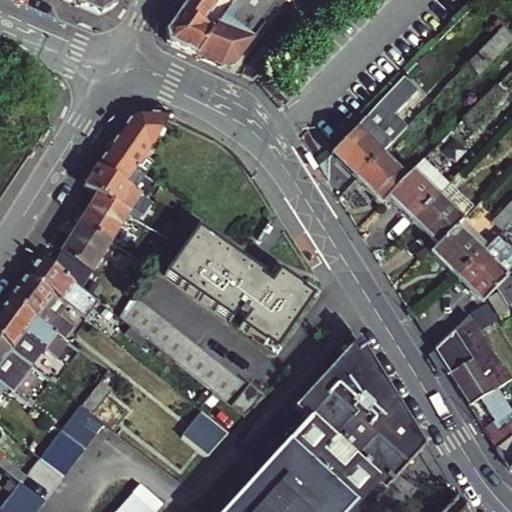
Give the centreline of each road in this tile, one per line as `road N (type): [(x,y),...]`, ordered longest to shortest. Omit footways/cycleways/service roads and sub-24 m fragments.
road 1 (tertiary): [(494,492),(260,127),(228,102),(118,60)]
road 2 (tertiary): [(0,254),(118,60)]
road 3 (tertiary): [(0,17),(118,60)]
